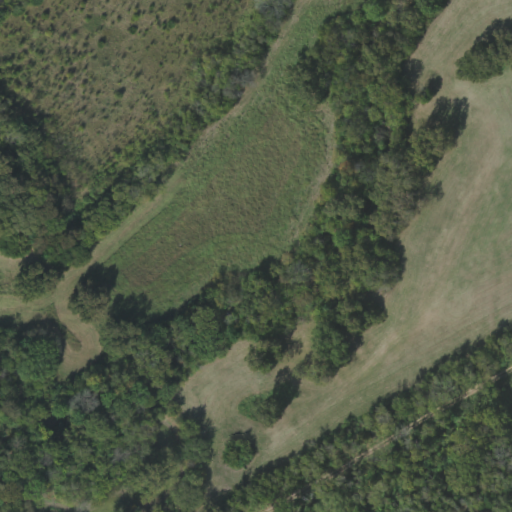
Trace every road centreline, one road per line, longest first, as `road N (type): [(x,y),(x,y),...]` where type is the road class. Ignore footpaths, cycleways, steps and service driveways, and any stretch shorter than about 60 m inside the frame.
road 1 (track): [(0,336),(103,260),(238,121),(321,0)]
road 2 (residential): [(264,511),(511,365)]
